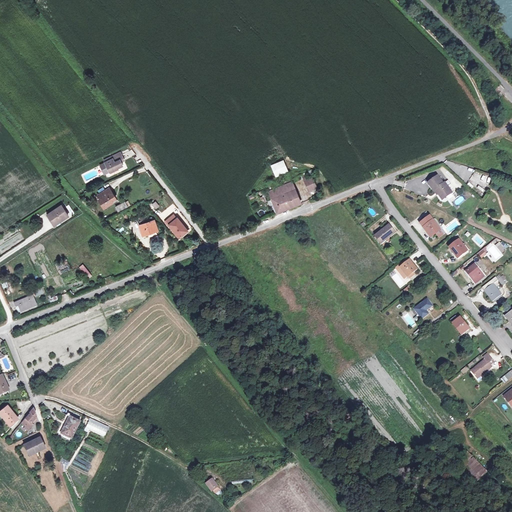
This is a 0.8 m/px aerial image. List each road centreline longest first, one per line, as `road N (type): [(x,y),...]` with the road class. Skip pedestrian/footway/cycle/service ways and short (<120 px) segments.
road 1 (unclassified): [(0,331),(511,126)]
road 2 (track): [(190,465),(73,407),(33,401)]
